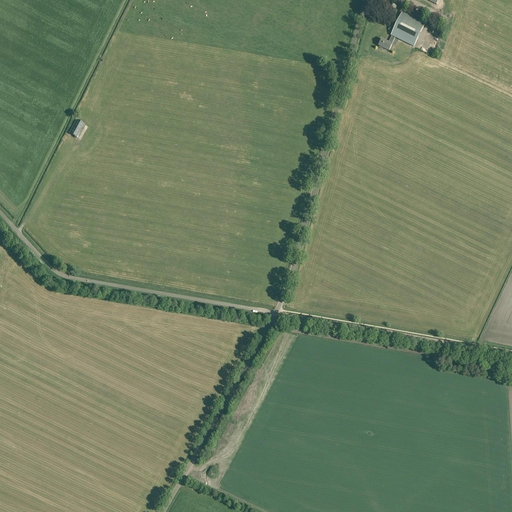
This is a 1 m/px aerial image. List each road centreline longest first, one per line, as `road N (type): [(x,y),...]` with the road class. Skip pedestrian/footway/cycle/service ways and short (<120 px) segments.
road 1 (unclassified): [(363,0),(275,312)]
road 2 (unclassified): [(275,312),(61,274),(0,213)]
road 3 (track): [(275,312),(511,355)]
road 4 (unclassified): [(162,511),(275,312)]
